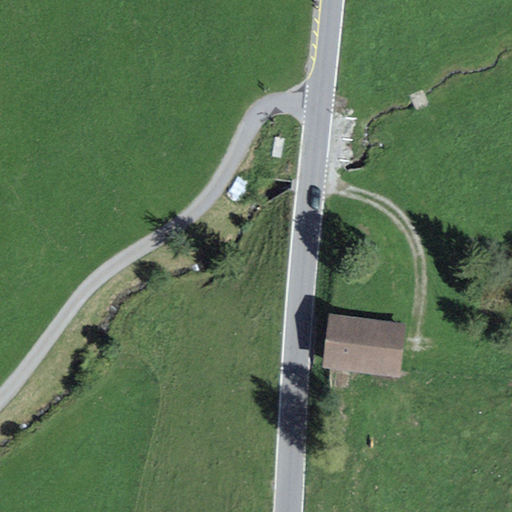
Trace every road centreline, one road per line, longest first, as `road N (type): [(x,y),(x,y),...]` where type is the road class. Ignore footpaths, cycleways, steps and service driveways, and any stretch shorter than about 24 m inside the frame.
road 1 (tertiary): [(331,0),(286,511)]
road 2 (track): [(0,394),(77,297),(199,206),(256,115),(277,101),(319,105)]
road 3 (track): [(310,177),(373,192),(406,221),(421,281),(409,336)]
